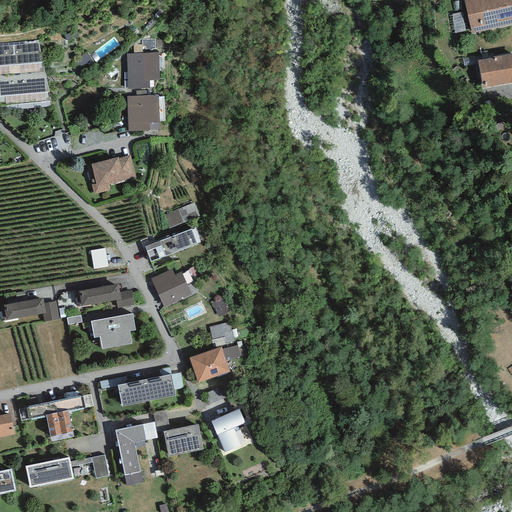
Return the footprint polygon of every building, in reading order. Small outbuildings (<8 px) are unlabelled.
[(464,0),(472,34),(510,26),(503,0),(464,0)] [(511,0),(503,0),(510,26),(511,25),(511,0)] [(38,40),(0,43),(0,102),(5,102),(6,105),(49,102),(47,93),(50,92),(38,40)] [(158,52),(127,54),(128,89),(150,88),(149,80),(160,80),(158,52)] [(490,58),(478,60),(483,88),(511,83),(511,53),(490,57),(490,58)] [(158,95),(127,96),(128,131),(159,130),(159,122),(165,122),(164,97),(158,97),(158,95)] [(130,155),(118,158),(124,180),(136,177),(130,155)] [(118,157),(91,164),(96,184),(92,185),(94,194),(110,190),(109,184),(124,180),(118,158),(118,157)] [(194,203),(164,215),(169,228),(199,216),(194,203)] [(192,229),(145,247),(150,262),(197,244),(192,229)] [(96,269),(110,267),(108,247),(93,250),(96,269)] [(151,279),(164,307),(192,295),(182,272),(175,275),(172,269),(151,279)] [(118,284),(78,291),(81,306),(116,300),(121,299),(120,292),(118,284)] [(131,290),(120,292),(121,299),(116,300),(118,308),(134,305),(131,290)] [(43,298),(3,305),(6,320),(43,313),(46,313),(44,303),(43,298)] [(212,304),(219,317),(230,311),(223,298),(212,304)] [(56,301),(44,303),(46,313),(43,313),(44,322),(59,319),(56,301)] [(132,314),(91,321),(94,337),(100,336),(102,349),(132,343),(129,331),(135,330),(132,314)] [(81,316),(67,318),(68,325),(82,322),(81,316)] [(230,322),(209,327),(212,340),(211,340),(213,348),(226,344),(226,343),(235,341),(230,322)] [(237,345),(222,349),(226,360),(239,357),(237,345)] [(221,347),(189,358),(198,383),(230,372),(226,360),(222,349),(221,347)] [(180,373),(171,375),(174,390),(183,388),(180,373)] [(128,375),(115,378),(117,385),(129,382),(128,375)] [(144,380),(148,401),(175,396),(174,390),(171,375),(144,380)] [(114,378),(102,381),(104,389),(116,386),(114,378)] [(148,401),(144,380),(117,385),(122,407),(148,401)] [(211,405),(227,399),(224,388),(207,394),(211,405)] [(55,401),(62,434),(73,432),(68,411),(93,406),(91,394),(55,401)] [(50,436),(62,434),(55,401),(18,409),(21,421),(46,415),(50,436)] [(239,409),(211,421),(225,452),(246,443),(238,426),(245,423),(239,409)] [(166,410),(153,413),(157,431),(170,428),(166,410)] [(0,437),(15,435),(10,413),(0,415),(0,437)] [(154,422),(143,424),(146,440),(157,438),(154,422)] [(143,424),(115,430),(124,475),(140,472),(134,443),(146,440),(143,424)] [(198,424),(163,432),(168,457),(203,449),(198,424)] [(74,437),(73,432),(62,434),(50,436),(51,442),(74,437)] [(104,455),(92,457),(96,478),(109,476),(104,455)] [(69,457),(25,466),(29,488),(74,479),(71,466),(70,462),(69,457)] [(91,458),(70,462),(71,466),(92,462),(91,458)] [(12,469),(0,471),(0,494),(16,491),(12,469)] [(141,472),(140,472),(124,475),(126,485),(143,482),(141,472)]
